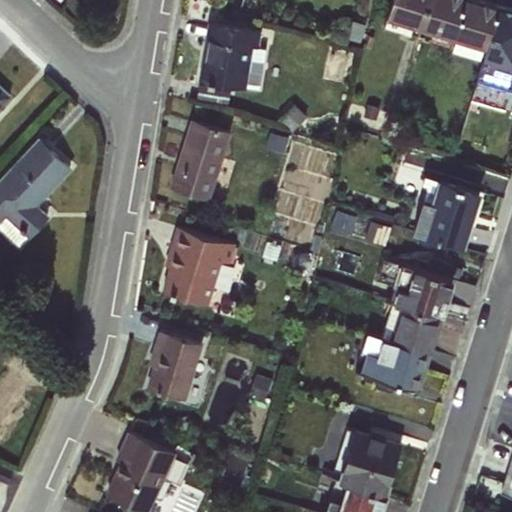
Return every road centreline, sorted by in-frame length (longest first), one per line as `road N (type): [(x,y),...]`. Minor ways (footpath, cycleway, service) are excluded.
road 1 (residential): [(134,108),(97,326),(22,511)]
road 2 (residential): [(511,262),(433,511)]
road 3 (residential): [(134,108),(14,0)]
